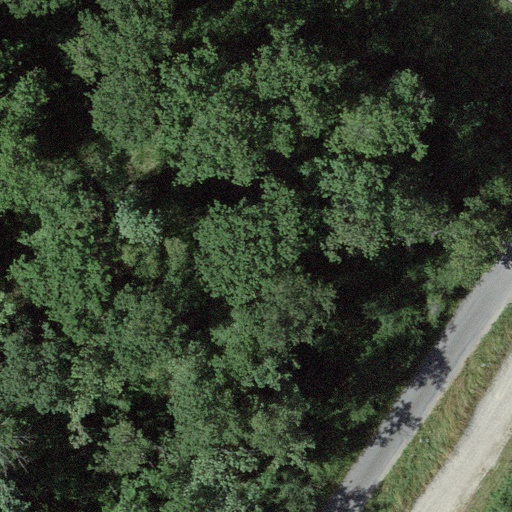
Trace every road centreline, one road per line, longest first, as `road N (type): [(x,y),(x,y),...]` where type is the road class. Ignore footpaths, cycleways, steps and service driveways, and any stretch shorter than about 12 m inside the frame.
road 1 (unclassified): [(341,511),(511,266)]
road 2 (track): [(428,511),(511,385)]
